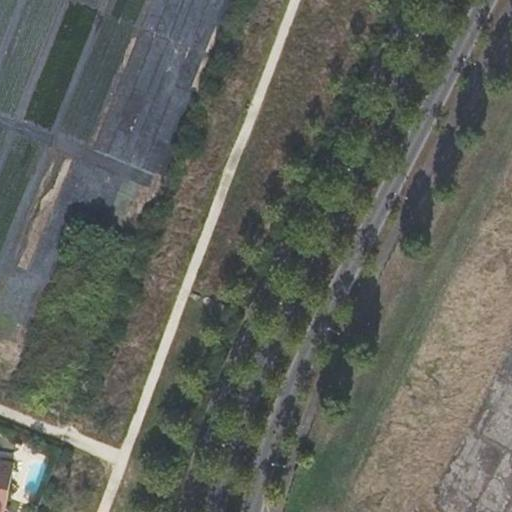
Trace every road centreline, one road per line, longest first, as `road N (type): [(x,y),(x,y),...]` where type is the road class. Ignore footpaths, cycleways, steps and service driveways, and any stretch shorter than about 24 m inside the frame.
road 1 (tertiary): [(253,511),(303,371),(486,0)]
road 2 (tertiary): [(446,0),(257,386),(216,511)]
road 3 (track): [(0,409),(120,462)]
